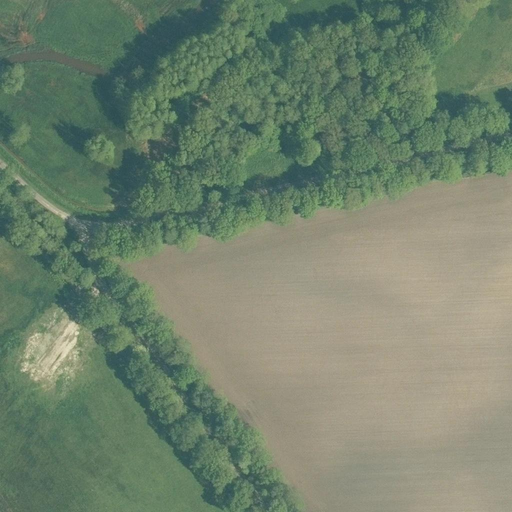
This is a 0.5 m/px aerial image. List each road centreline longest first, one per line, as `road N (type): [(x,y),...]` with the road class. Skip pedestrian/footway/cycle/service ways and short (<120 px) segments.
road 1 (track): [(511,134),(133,223),(83,224)]
road 2 (track): [(266,511),(104,292),(83,224)]
